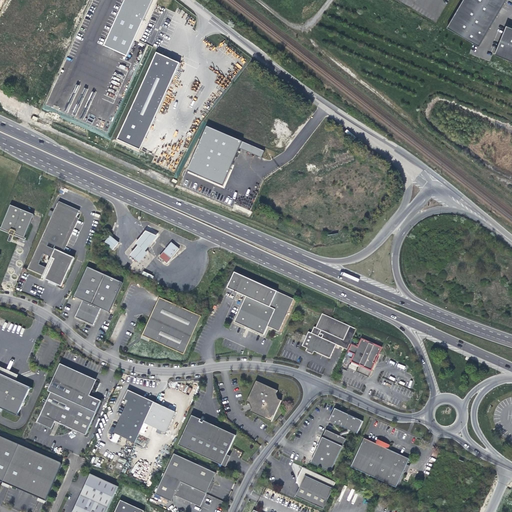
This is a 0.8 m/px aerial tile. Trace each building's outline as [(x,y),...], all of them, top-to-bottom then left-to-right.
[(153,0),(125,0),(104,47),(127,57),(153,0)] [(464,0),(448,28),(479,46),(492,24),(500,12),(506,0),(464,0)] [(511,27),(507,25),(495,54),(511,61),(511,27)] [(157,54),(118,140),(141,150),(179,64),(164,57),(157,54)] [(261,157),(264,149),(205,126),(187,171),(223,185),(237,147),(261,157)] [(77,210),(55,201),(28,268),(43,274),(44,275),(46,271),(51,273),(49,279),(61,284),(73,255),(60,250),(77,210)] [(15,234),(16,232),(25,236),(35,212),(12,202),(2,227),(12,231),(11,232),(11,233),(14,234),(15,234)] [(146,231),(136,244),(138,246),(131,255),(139,263),(148,254),(146,251),(158,236),(146,231)] [(118,243),(110,236),(104,242),(112,250),(118,243)] [(160,257),(167,264),(179,249),(171,243),(160,257)] [(123,279),(88,264),(75,294),(83,298),(76,315),(94,323),(101,306),(110,309),(123,279)] [(292,297),(233,270),(226,285),(244,294),(232,319),(261,332),(265,324),(277,329),(292,297)] [(199,313),(158,295),(140,333),(148,337),(182,352),(199,313)] [(305,346),(311,349),(327,356),(333,342),(316,334),(319,327),(341,337),(347,324),(319,311),(313,325),(311,324),(308,330),(306,329),(299,344),(305,346)] [(376,354),(380,346),(372,342),(372,343),(367,341),(367,340),(360,337),(357,342),(355,341),(354,343),(351,342),(348,348),(353,351),(350,359),(358,362),(363,364),(370,368),(373,360),(372,359),(373,356),(376,357),(376,356),(374,355),(375,353),(376,354)] [(88,389),(90,390),(94,380),(67,367),(58,363),(46,390),(50,392),(36,422),(42,425),(42,424),(52,428),(55,421),(86,435),(101,401),(88,395),(85,394),(88,389)] [(31,386),(0,371),(0,406),(18,415),(31,386)] [(245,401),(248,402),(251,401),(254,407),(251,408),(250,411),(271,421),(280,399),(277,398),(275,392),(276,389),(254,380),(245,401)] [(135,442),(154,401),(133,392),(128,390),(124,399),(126,399),(129,401),(127,405),(114,432),(116,433),(120,435),(135,442)] [(135,442),(145,422),(154,402),(154,401),(135,442)] [(154,402),(145,422),(166,432),(175,411),(154,402)] [(335,408),(331,416),(335,423),(347,429),(349,430),(356,433),(362,421),(335,408)] [(235,436),(203,421),(200,420),(192,416),(178,446),(222,465),(228,452),(235,436)] [(339,436),(325,429),(310,462),(331,472),(345,439),(341,437),(339,436)] [(348,433),(349,430),(347,429),(346,431),(340,433),(339,436),(341,437),(342,435),(348,433)] [(120,435),(116,433),(115,435),(113,434),(112,437),(114,438),(113,440),(113,441),(117,443),(120,435)] [(0,435),(0,482),(44,504),(60,467),(59,464),(0,435)] [(373,441),(362,436),(350,464),(394,484),(402,469),(405,462),(407,456),(386,447),(373,441)] [(375,437),(373,441),(386,447),(388,443),(375,437)] [(197,465),(174,456),(157,496),(173,503),(176,496),(201,507),(216,474),(205,469),(206,467),(198,463),(197,465)] [(323,509),(335,482),(302,467),(296,480),(300,481),(302,482),(299,488),(296,496),(323,509)] [(91,474),(74,511),(107,511),(119,486),(91,474)] [(143,511),(121,502),(116,511),(143,511)]
